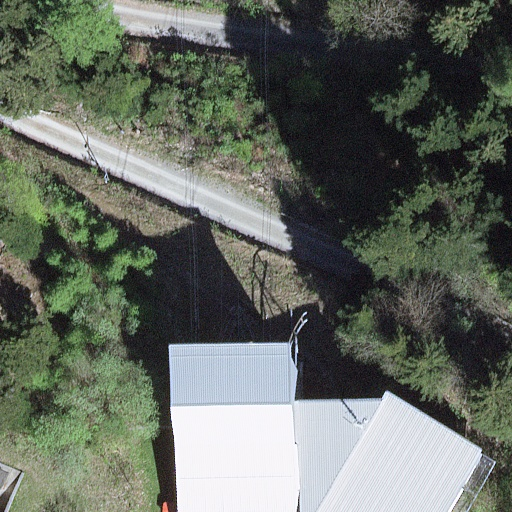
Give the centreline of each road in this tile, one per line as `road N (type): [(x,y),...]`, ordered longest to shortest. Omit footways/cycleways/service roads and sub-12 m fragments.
road 1 (track): [(511,342),(431,285),(0,98)]
road 2 (track): [(142,0),(511,55)]
